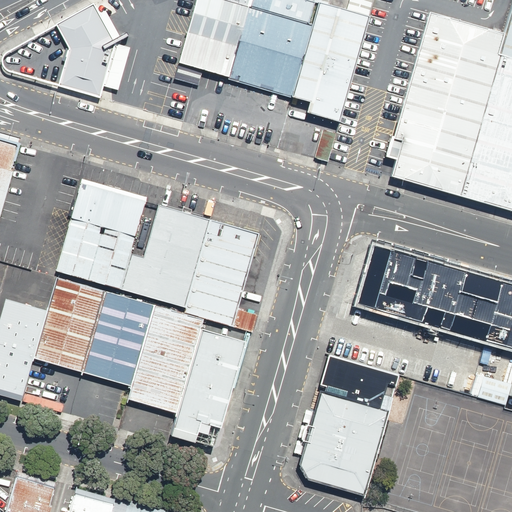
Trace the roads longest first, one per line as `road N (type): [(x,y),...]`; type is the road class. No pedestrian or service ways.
road 1 (tertiary): [(0,100),(289,186),(317,205)]
road 2 (tertiary): [(317,205),(296,318),(242,499)]
road 3 (unclassified): [(242,499),(0,432)]
road 4 (residential): [(317,205),(357,204),(511,249)]
